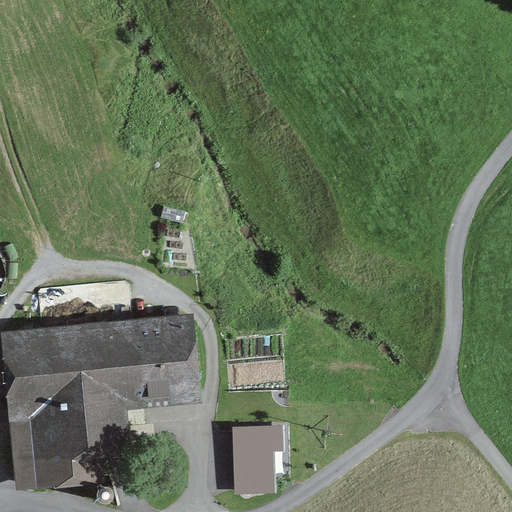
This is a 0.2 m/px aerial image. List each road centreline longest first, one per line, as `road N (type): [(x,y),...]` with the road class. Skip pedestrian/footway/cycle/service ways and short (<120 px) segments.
road 1 (track): [(205,511),(212,361),(203,318),(136,273),(55,271)]
road 2 (track): [(444,391),(458,231),(511,142)]
road 3 (track): [(444,391),(271,511)]
road 4 (track): [(55,271),(0,120)]
